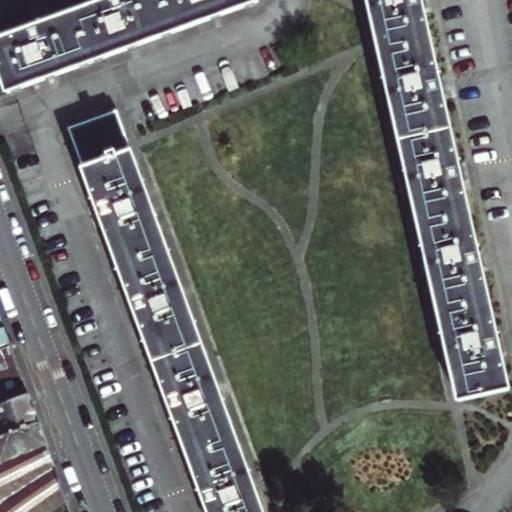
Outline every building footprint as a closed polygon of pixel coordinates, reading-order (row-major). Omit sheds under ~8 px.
[(257,0),(107,0),(39,23),(37,18),(32,19),(24,22),(26,28),(0,36),(0,73),(4,86),(257,0)] [(503,390),(495,355),(501,354),(499,346),(498,340),(492,341),(476,270),(481,268),(480,261),(478,254),(473,255),(457,184),(462,182),(460,174),(458,168),(454,168),(437,95),(442,94),(440,87),(439,79),(434,80),(418,10),(423,9),(421,1),(420,0),(368,0),(376,36),(458,401),(503,390)] [(171,410),(200,493),(196,494),(199,501),(201,508),(205,506),(207,511),(260,511),(130,150),(115,109),(69,125),(83,166),(96,202),(91,204),(93,208),(96,217),(101,215),(131,298),(126,300),(129,309),(131,314),(136,313),(166,396),(162,398),(164,404),(166,411),(171,410)] [(0,346),(0,371),(16,366),(8,344),(0,346)] [(0,406),(27,396),(16,366),(0,371),(0,406)] [(0,438),(37,425),(27,396),(0,406),(0,438)] [(0,511),(52,511),(65,503),(60,488),(37,425),(0,438),(0,511)]
